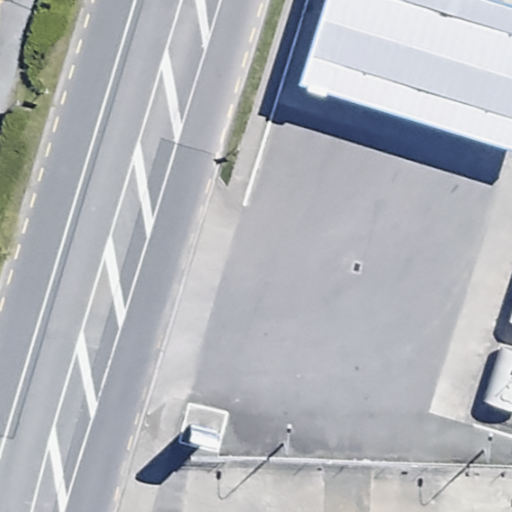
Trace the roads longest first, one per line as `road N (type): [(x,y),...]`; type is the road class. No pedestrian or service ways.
road 1 (secondary): [(3,511),(153,0)]
road 2 (secondary): [(230,0),(82,511)]
